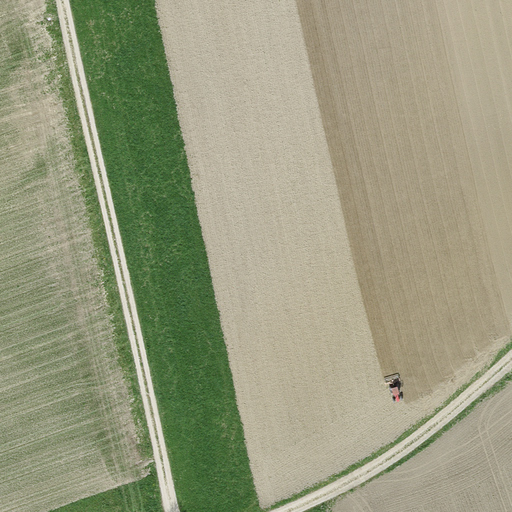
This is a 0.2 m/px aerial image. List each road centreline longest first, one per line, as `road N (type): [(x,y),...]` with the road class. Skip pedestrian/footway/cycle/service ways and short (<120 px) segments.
road 1 (track): [(68,0),(171,511)]
road 2 (track): [(282,511),(418,461),(511,372)]
